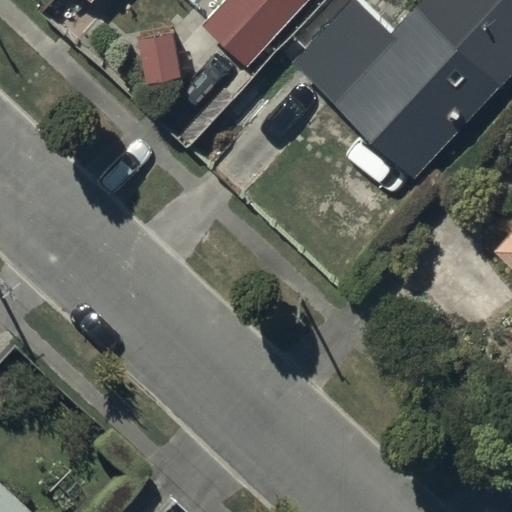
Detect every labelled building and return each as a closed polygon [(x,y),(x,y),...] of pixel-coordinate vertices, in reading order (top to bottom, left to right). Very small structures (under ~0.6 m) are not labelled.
[(220,0),(206,17),(251,56),(300,0),(220,0)] [(337,0),(290,53),(415,166),(511,57),(511,0),(410,0),(393,19),(372,0),(337,0)] [(137,25),(146,69),(180,62),(171,18),(137,25)] [(511,192),(511,215),(493,235),(511,253),(511,185),(509,189),(511,192)] [(0,511),(32,511),(0,481),(0,511)]
